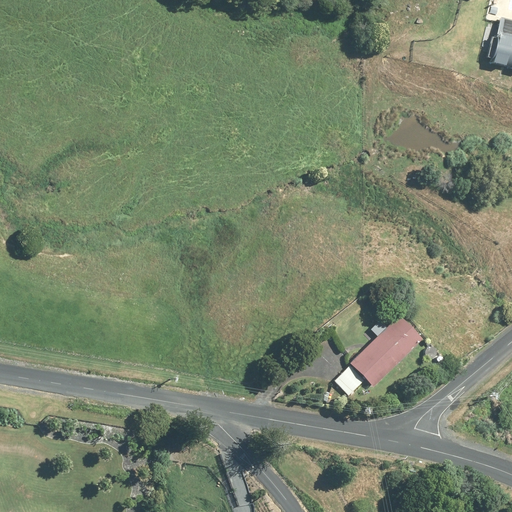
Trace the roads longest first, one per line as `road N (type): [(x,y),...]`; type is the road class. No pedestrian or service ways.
road 1 (residential): [(0,373),(220,411)]
road 2 (residential): [(220,411),(410,444)]
road 3 (residential): [(410,444),(419,419),(511,342)]
road 4 (residential): [(220,411),(217,423),(296,511)]
